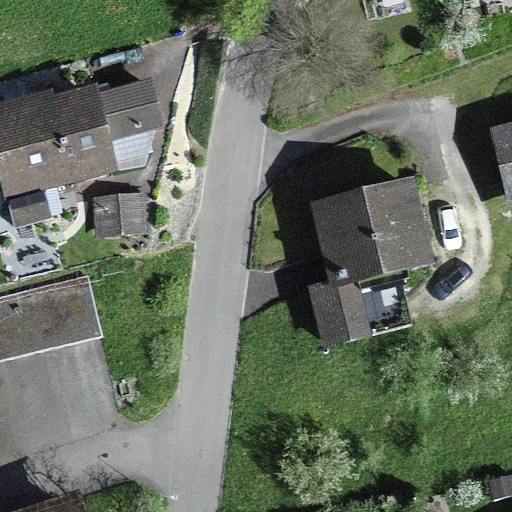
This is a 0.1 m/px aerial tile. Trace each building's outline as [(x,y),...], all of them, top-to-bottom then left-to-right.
[(148,132),(152,126),(143,88),(0,123),(0,175),(5,196),(106,171),(100,144),(148,132)] [(511,138),(495,142),(509,201),(511,200),(511,138)] [(404,190),(314,212),(334,292),(423,270),(404,190)] [(98,237),(135,236),(132,204),(95,208),(98,237)] [(0,364),(98,342),(83,281),(0,300),(0,364)]
